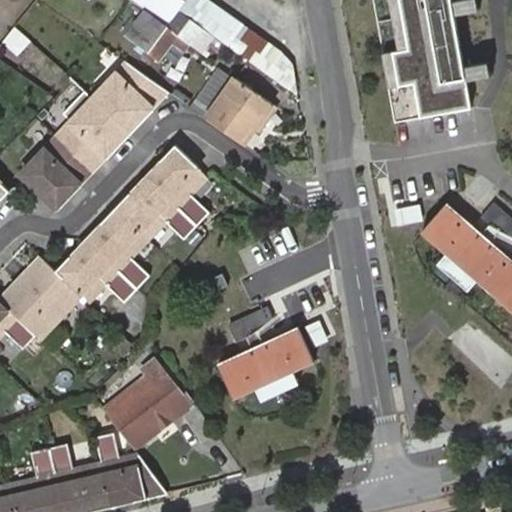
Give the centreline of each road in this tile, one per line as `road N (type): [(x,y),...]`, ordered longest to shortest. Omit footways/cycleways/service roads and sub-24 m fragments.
road 1 (residential): [(0,240),(27,222),(70,224),(164,127),(180,121),(197,123),(296,195),(339,193)]
road 2 (residential): [(399,489),(339,193)]
road 3 (residential): [(339,193),(342,127),(317,0)]
